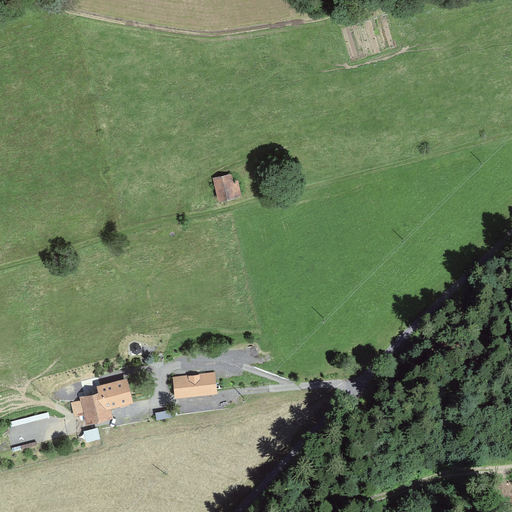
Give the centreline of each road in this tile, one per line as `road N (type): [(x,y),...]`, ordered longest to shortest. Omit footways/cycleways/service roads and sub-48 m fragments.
road 1 (track): [(0,267),(511,133)]
road 2 (track): [(239,511),(511,232)]
road 3 (track): [(34,0),(203,33),(286,23),(359,0)]
road 4 (track): [(139,409),(298,386),(354,389)]
road 5 (track): [(161,405),(164,372),(185,364),(232,362),(298,386)]
road 6 (track): [(351,511),(445,475),(511,468)]
